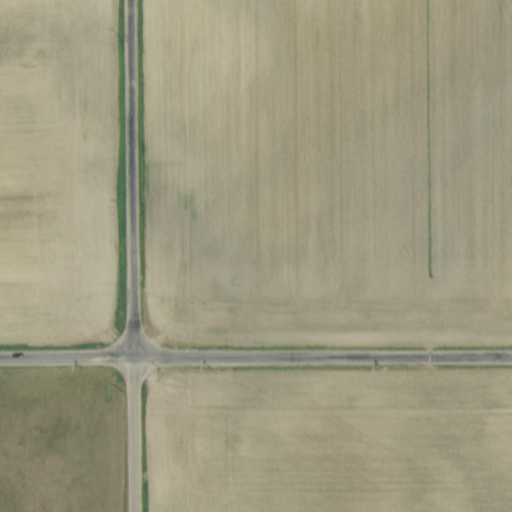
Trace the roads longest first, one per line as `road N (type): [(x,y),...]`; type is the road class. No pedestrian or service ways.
road 1 (residential): [(135,511),(130,0)]
road 2 (residential): [(0,360),(511,359)]
